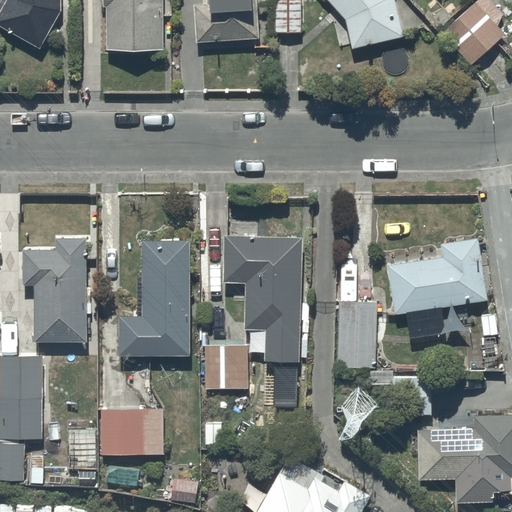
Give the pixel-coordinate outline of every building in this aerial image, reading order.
[(0,29),(42,53),(65,10),(64,0),(1,0),(0,3),(0,29)] [(107,0),(108,54),(166,54),(165,0),(107,0)] [(206,0),(206,7),(195,7),(197,47),(261,44),(260,16),(257,16),(256,0),(206,0)] [(290,36),(289,0),(272,0),(273,36),(290,36)] [(289,0),(290,36),(302,35),(301,0),(289,0)] [(325,0),(346,22),(352,52),(405,41),(397,0),(325,0)] [(491,0),(479,0),(442,34),(472,67),(507,36),(500,28),(509,20),(491,0)] [(306,239),(224,236),(223,286),(246,287),(245,333),(266,334),(265,366),(302,367),(306,239)] [(31,251),(23,251),(23,290),(35,289),(36,345),(52,345),(53,359),(82,358),(82,346),(87,346),(89,346),(88,314),(93,314),(93,304),(88,304),(88,265),(98,265),(97,256),(89,256),(89,240),(80,240),(80,237),(65,237),(65,241),(56,241),(56,252),(52,252),(52,247),(31,247),(31,251)] [(444,260),(388,269),(396,319),(491,304),(481,240),(441,246),(444,260)] [(191,242),(143,242),(142,279),(137,279),(137,319),(120,318),(119,361),(193,360),(191,242)] [(378,304),(339,303),(338,370),(377,371),(378,304)] [(249,346),(205,346),(205,392),(250,392),(249,346)] [(42,359),(0,359),(0,423),(52,423),(51,400),(43,401),(42,359)] [(433,418),(433,377),(397,377),(398,419),(433,418)] [(232,396),(202,396),(202,442),(224,442),(224,423),(232,423),(232,396)] [(103,459),(165,459),(165,407),(102,408),(103,459)] [(474,432),(419,432),(419,484),(456,483),(456,506),(497,505),(496,497),(511,497),(511,416),(474,417),(474,432)] [(51,425),(6,426),(7,459),(1,459),(1,476),(26,475),(25,461),(51,461),(51,425)] [(291,457),(259,511),(364,511),(373,498),(346,483),(343,487),(291,457)] [(141,472),(108,468),(106,486),(139,490),(141,472)] [(201,481),(175,477),(172,503),(197,506),(201,481)]
